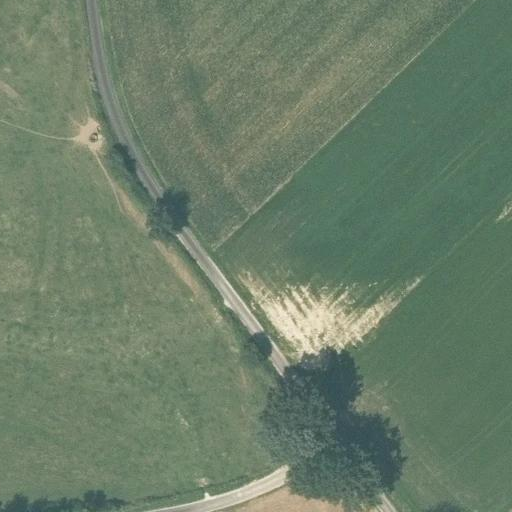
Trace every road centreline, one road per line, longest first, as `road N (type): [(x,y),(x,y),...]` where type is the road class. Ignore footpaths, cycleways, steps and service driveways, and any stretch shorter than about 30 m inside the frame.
road 1 (unclassified): [(334,439),(142,175),(105,89),(90,0)]
road 2 (unclassified): [(181,511),(267,485),(334,439)]
